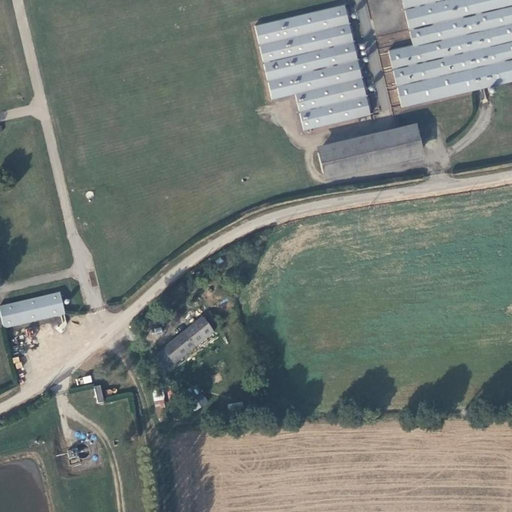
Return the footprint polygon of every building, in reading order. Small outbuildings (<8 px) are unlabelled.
[(511,0),(399,0),(411,46),(388,51),(401,107),(511,80),(511,0)] [(342,5),(321,10),(307,14),(254,26),(270,98),(286,95),(293,93),(295,105),(301,130),(367,115),(356,69),(342,5)] [(414,123),(314,147),(322,180),(421,156),(414,123)] [(58,294),(0,308),(6,330),(22,326),(63,316),(58,294)] [(203,318),(156,355),(168,369),(214,333),(203,318)] [(80,384),(91,382),(90,376),(79,378),(80,384)] [(168,419),(161,388),(153,389),(160,421),(168,419)] [(197,409),(208,402),(203,395),(192,401),(197,409)] [(172,416),(173,423),(185,420),(184,414),(172,416)]
